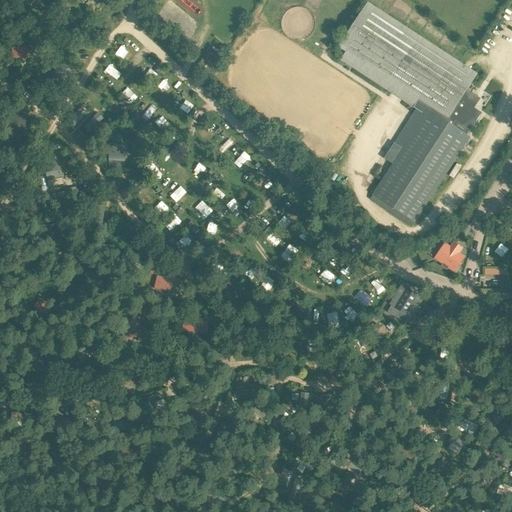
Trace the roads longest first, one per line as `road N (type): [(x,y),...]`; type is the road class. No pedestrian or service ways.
road 1 (track): [(404,511),(442,435),(459,363),(452,301),(463,290),(420,280),(378,253),(131,22)]
road 2 (track): [(452,301),(351,385),(305,384),(250,346),(194,373),(87,402),(0,405)]
road 3 (track): [(250,346),(85,156),(0,79)]
road 4 (track): [(134,0),(131,22),(116,26),(0,201)]
road 5 (track): [(204,511),(0,434)]
road 6 (track): [(281,374),(266,477),(227,511)]
road 7 (track): [(179,265),(243,225),(294,177)]
road 8 (residential): [(463,290),(490,195),(511,165)]
